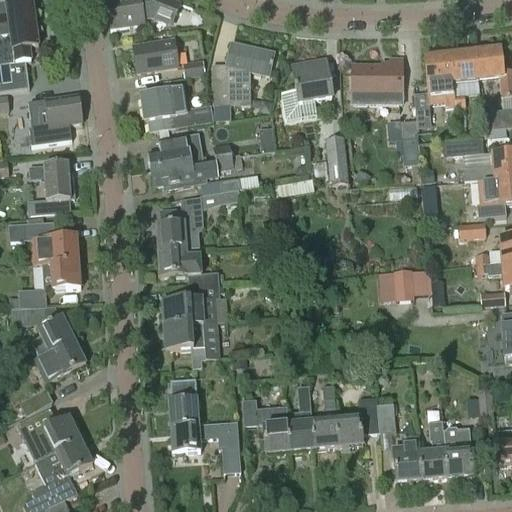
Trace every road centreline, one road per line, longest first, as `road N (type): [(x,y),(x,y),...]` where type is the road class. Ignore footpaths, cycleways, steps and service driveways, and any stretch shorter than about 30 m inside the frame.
road 1 (residential): [(134,511),(109,145),(82,0)]
road 2 (residential): [(230,0),(306,18),(422,19),(511,7)]
